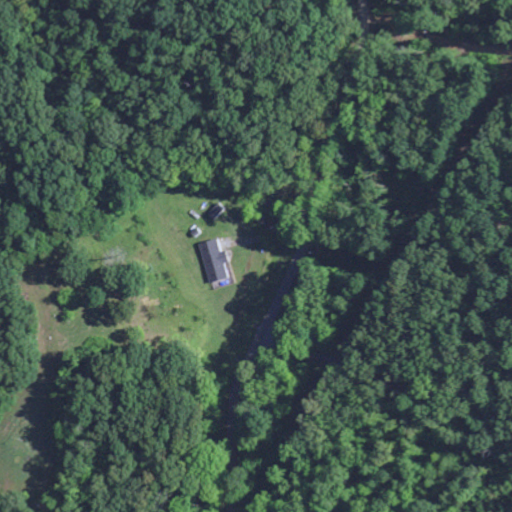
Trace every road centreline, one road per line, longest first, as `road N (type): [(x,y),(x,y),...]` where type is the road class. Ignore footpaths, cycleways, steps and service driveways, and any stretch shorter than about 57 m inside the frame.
road 1 (residential): [(230,511),(238,392),(315,211),(362,52),(363,0)]
road 2 (residential): [(264,333),(511,328)]
